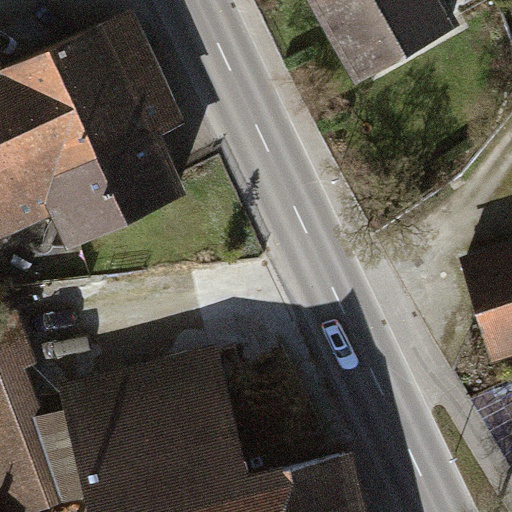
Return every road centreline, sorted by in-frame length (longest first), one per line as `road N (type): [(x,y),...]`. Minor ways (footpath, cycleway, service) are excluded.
road 1 (primary): [(350,317),(200,0)]
road 2 (residential): [(511,147),(394,297),(350,317)]
road 3 (primary): [(442,511),(350,317)]
